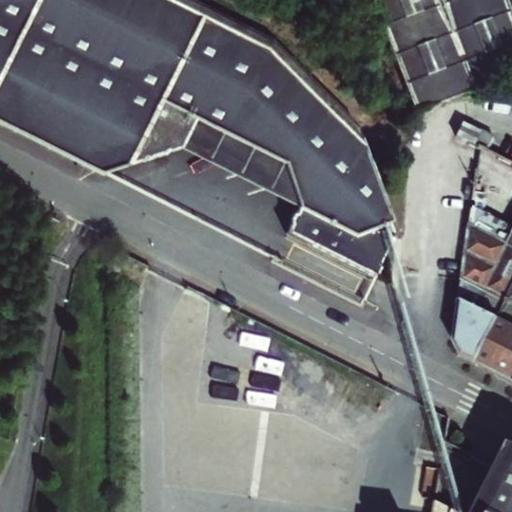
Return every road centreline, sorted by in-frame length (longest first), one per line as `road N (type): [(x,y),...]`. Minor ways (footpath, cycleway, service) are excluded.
road 1 (unknown): [(511,130),(465,114),(452,118),(436,144),(418,370),(386,457),(344,511)]
road 2 (residential): [(158,239),(511,418)]
road 3 (residential): [(158,239),(0,160)]
